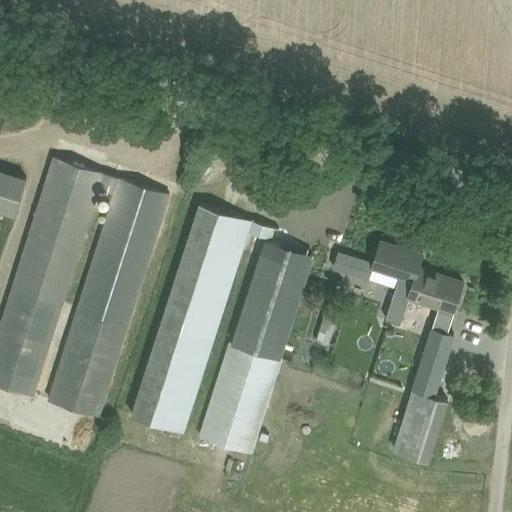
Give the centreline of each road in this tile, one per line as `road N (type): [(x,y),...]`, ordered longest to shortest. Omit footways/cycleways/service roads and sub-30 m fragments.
road 1 (unclassified): [(511,200),(0,34)]
road 2 (unclassified): [(496,511),(511,371)]
